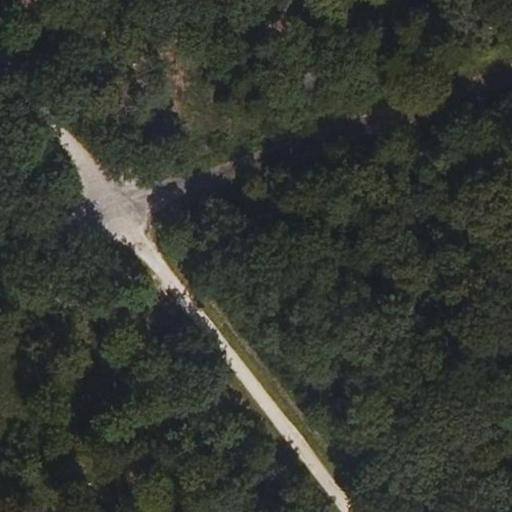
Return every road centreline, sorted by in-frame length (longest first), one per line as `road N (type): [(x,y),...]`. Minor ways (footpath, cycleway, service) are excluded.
road 1 (track): [(340,511),(0,75)]
road 2 (unclassified): [(0,254),(511,76)]
